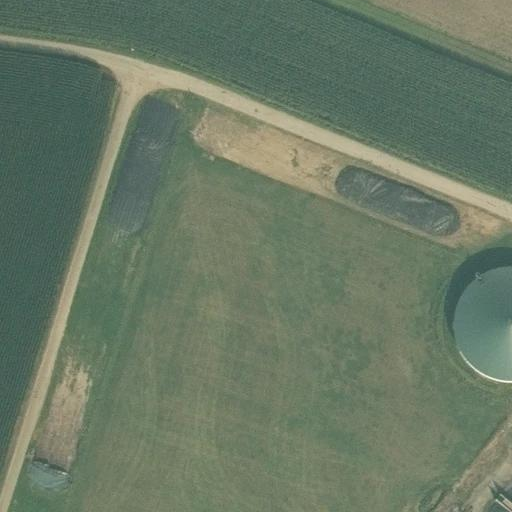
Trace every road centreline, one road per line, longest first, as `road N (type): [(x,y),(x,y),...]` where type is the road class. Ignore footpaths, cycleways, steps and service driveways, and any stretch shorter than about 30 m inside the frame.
road 1 (track): [(0,511),(136,64),(0,43)]
road 2 (track): [(136,64),(511,215)]
